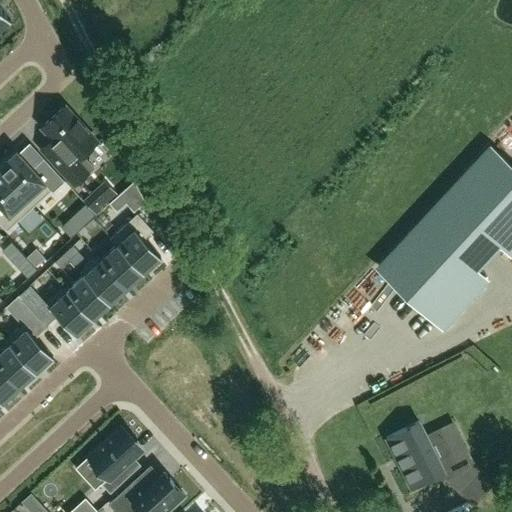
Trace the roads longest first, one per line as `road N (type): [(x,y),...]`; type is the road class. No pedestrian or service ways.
road 1 (track): [(330,511),(63,0)]
road 2 (residential): [(121,377),(248,511)]
road 3 (residential): [(0,493),(121,377)]
road 4 (residential): [(42,35),(63,74),(0,134)]
road 5 (residential): [(92,345),(0,431)]
